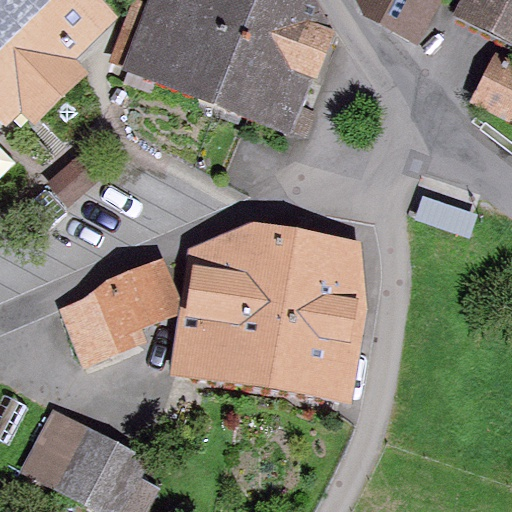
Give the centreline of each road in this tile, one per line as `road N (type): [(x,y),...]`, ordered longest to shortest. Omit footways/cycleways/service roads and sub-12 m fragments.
road 1 (residential): [(424,122),(0,324)]
road 2 (residential): [(326,511),(361,458),(398,327),(397,214),(424,122)]
road 3 (residential): [(338,0),(370,58),(424,122)]
